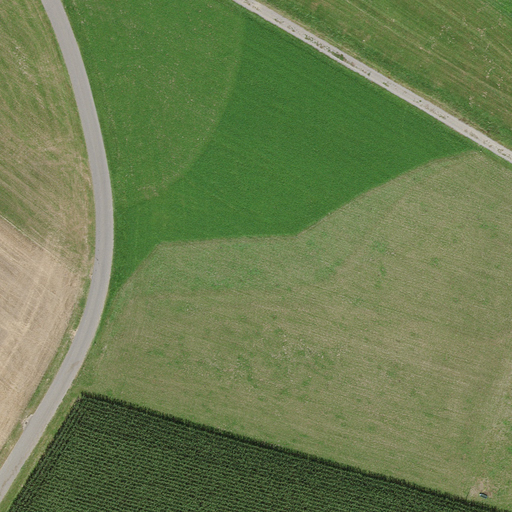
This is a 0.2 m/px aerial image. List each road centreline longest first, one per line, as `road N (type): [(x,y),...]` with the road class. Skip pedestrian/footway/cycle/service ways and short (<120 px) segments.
road 1 (unclassified): [(47,0),(86,106),(105,266),(70,377),(0,492)]
road 2 (track): [(230,0),(511,158)]
